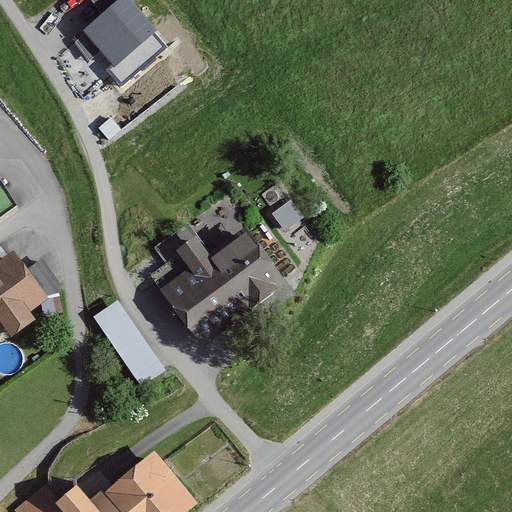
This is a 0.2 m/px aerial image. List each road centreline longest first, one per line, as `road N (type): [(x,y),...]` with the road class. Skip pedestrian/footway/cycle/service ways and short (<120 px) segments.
road 1 (residential): [(283,480),(130,300),(84,132),(6,0)]
road 2 (residential): [(0,491),(66,425),(80,395),(77,311),(50,202)]
road 3 (secondary): [(283,480),(511,289)]
